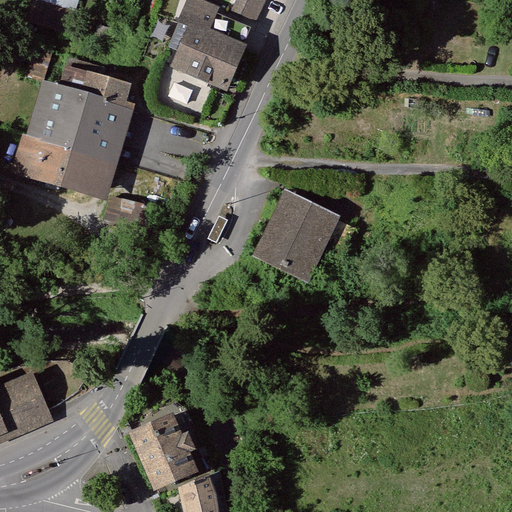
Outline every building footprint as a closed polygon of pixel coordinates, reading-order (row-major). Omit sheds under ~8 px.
[(24,0),(17,20),(54,33),(63,12),(40,4),(29,1),(24,0)] [(61,0),(42,0),(40,4),(63,12),(66,2),(61,0)] [(240,0),(238,9),(266,16),(270,0),(240,0)] [(169,24),(179,28),(163,65),(211,87),(228,49),(236,31),(203,17),(205,13),(179,1),(169,24)] [(19,46),(11,72),(21,75),(28,49),(21,47),(19,46)] [(28,49),(21,75),(35,80),(39,66),(43,54),(28,49)] [(35,80),(33,85),(46,89),(74,97),(81,79),(39,66),(35,80)] [(81,79),(74,97),(107,108),(113,89),(81,79)] [(33,85),(30,92),(44,96),(46,89),(33,85)] [(30,92),(24,116),(36,120),(98,138),(107,108),(74,97),(46,89),(44,96),(30,92)] [(209,94),(197,123),(210,125),(221,100),(209,94)] [(24,116),(18,137),(29,140),(36,120),(24,116)] [(36,120),(29,140),(91,159),(98,138),(36,120)] [(81,193),(91,159),(29,140),(18,137),(12,155),(7,171),(81,193)] [(291,199),(260,257),(302,278),(333,219),(291,199)] [(209,239),(217,243),(228,221),(220,217),(209,239)] [(339,222),(326,248),(341,255),(355,230),(339,222)] [(0,440),(51,418),(29,368),(0,380),(0,440)] [(196,467),(170,409),(126,428),(152,487),(196,467)] [(207,471),(175,483),(181,511),(216,511),(213,489),(207,471)]
